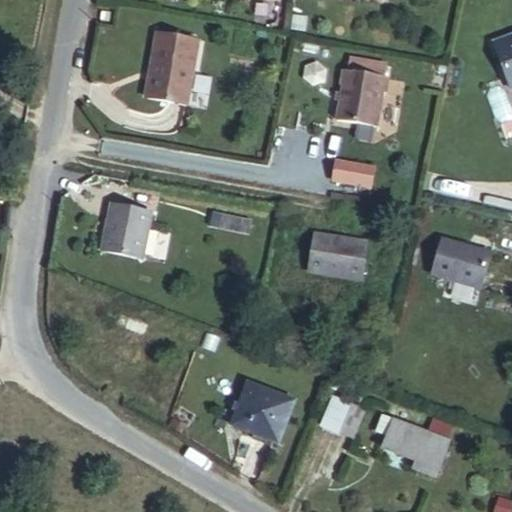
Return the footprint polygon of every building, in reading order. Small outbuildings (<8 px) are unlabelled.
[(402,0),(385,0),(385,6),(401,9),(402,0)] [(199,41),(158,34),(147,96),(187,103),(199,41)] [(511,36),(496,42),(507,77),(511,74),(511,36)] [(384,81),(344,74),(335,124),(375,132),(384,81)] [(337,163),(333,187),(375,193),(378,169),(337,163)] [(152,207),(113,197),(102,242),(141,251),(152,207)] [(364,249),(313,237),(305,273),(356,285),(364,249)] [(491,259),(443,245),(432,281),(480,294),(491,259)] [(145,314),(115,300),(108,316),(138,330),(145,314)] [(249,380),(233,425),(280,442),(297,398),(249,380)] [(334,398),(319,430),(336,437),(350,405),(334,398)] [(350,405),(336,437),(348,443),(363,410),(350,405)] [(447,441),(381,414),(375,429),(386,433),(381,445),(415,459),(411,467),(433,475),(447,441)] [(490,501),(485,511),(502,511),(505,506),(490,501)]
